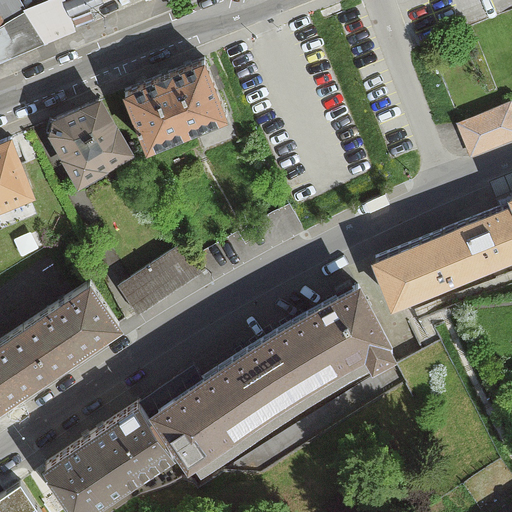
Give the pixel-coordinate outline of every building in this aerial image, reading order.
[(54,0),(25,12),(18,0),(0,0),(0,64),(75,30),(63,0),(54,0)] [(229,110),(206,52),(124,86),(148,143),(229,110)] [(132,156),(100,99),(72,110),(49,120),(47,134),(76,189),(132,156)] [(511,101),(511,99),(458,121),(471,155),(511,139),(511,101)] [(0,206),(35,193),(11,133),(0,137),(0,206)] [(511,173),(490,182),(498,202),(511,197),(507,187),(511,185),(511,173)] [(498,202),(372,252),(391,300),(511,251),(511,185),(507,187),(511,197),(498,202)] [(200,274),(180,244),(118,284),(138,315),(200,274)] [(178,446),(187,461),(191,458),(200,470),(316,395),(396,350),(389,338),(393,335),(360,272),(290,310),(223,351),(150,401),(152,404),(148,406),(176,449),(178,446)] [(90,279),(0,338),(0,407),(16,397),(87,350),(122,327),(90,279)] [(140,396),(44,461),(78,511),(82,511),(176,449),(148,406),(140,396)] [(43,511),(21,478),(0,492),(0,511),(43,511)]
